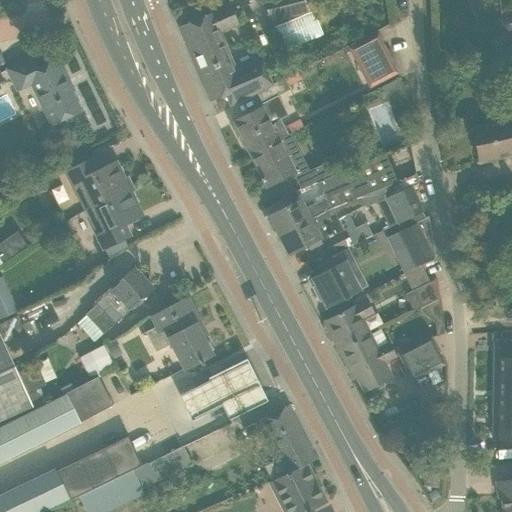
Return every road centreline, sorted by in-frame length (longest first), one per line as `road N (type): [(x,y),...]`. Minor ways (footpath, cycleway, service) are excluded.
road 1 (unclassified): [(454,511),(460,436),(443,192),(416,0)]
road 2 (secondary): [(378,499),(177,138)]
road 3 (secondary): [(98,0),(129,80),(177,138)]
road 4 (secondary): [(177,138),(126,0)]
